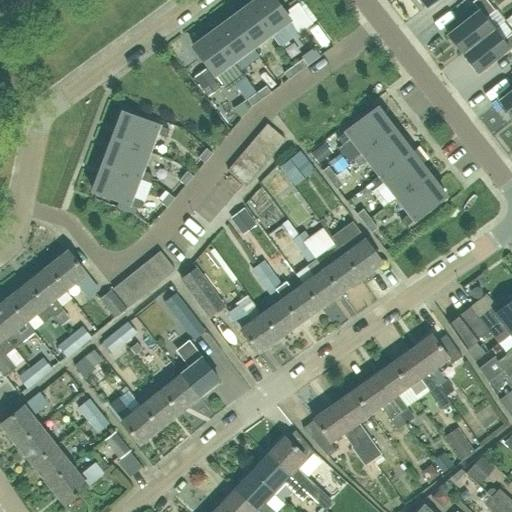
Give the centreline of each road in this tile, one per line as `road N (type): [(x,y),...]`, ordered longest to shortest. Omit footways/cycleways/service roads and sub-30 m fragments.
road 1 (residential): [(128,511),(260,401),(511,223)]
road 2 (residential): [(0,261),(60,97),(194,0)]
road 3 (residential): [(511,186),(361,0)]
